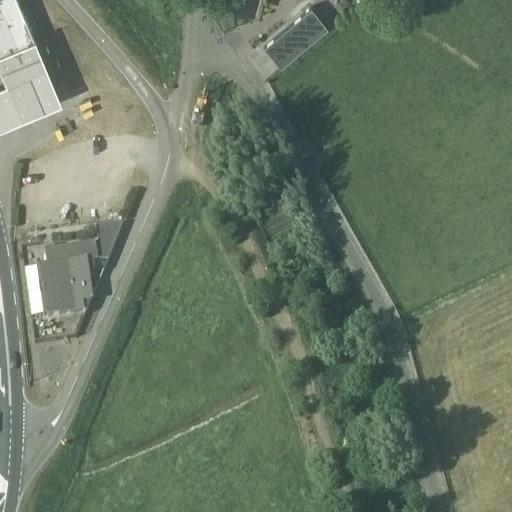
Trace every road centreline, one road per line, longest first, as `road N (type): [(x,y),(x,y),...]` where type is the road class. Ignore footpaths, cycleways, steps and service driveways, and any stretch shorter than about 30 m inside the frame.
road 1 (unclassified): [(441,511),(380,311),(252,88),(191,37)]
road 2 (track): [(164,129),(210,184),(252,260),(350,511)]
road 3 (unclassified): [(191,37),(182,95),(164,129),(165,167),(62,414)]
